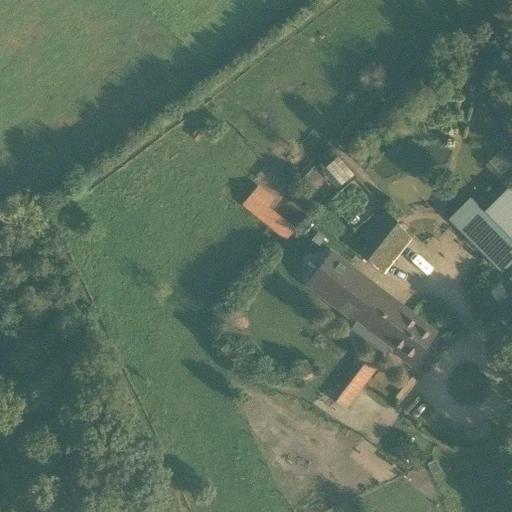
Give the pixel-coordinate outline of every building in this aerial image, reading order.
[(511,158),(502,149),(487,165),(499,175),(511,160),(511,158)] [(335,188),(351,174),(334,155),(319,169),(335,188)] [(294,228),(266,207),(274,197),(256,184),(239,206),(285,240),(294,228)] [(511,280),(511,190),(511,189),(467,233),(489,255),(499,266),(498,267),(511,280)] [(402,207),(405,229),(437,224),(434,203),(402,207)] [(389,215),(367,242),(392,262),(410,240),(389,215)] [(387,345),(409,316),(328,254),(306,283),(356,322),(387,345)] [(511,311),(500,317),(509,334),(511,332),(511,311)] [(412,364),(434,335),(409,316),(387,345),(392,349),(412,364)] [(344,406),(371,376),(361,368),(334,398),(344,406)] [(62,462),(93,447),(66,394),(36,409),(62,462)]
